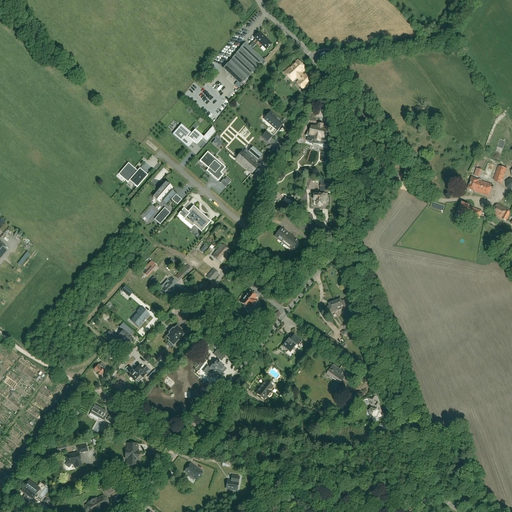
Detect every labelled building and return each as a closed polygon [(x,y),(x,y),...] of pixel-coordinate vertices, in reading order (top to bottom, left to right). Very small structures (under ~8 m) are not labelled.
[(271,44),(260,32),(254,38),(266,49),(271,44)] [(240,85),(264,60),(252,49),(256,45),(253,42),(249,46),(245,43),(240,48),(241,49),(236,54),(232,58),(232,59),(223,69),(240,85)] [(303,90),(312,81),(306,74),(303,76),(301,74),(306,69),(298,60),(284,73),(293,82),(297,78),(299,80),(296,83),(303,90)] [(263,120),(277,132),(284,123),(271,111),(263,120)] [(328,143),(329,127),(323,126),(323,125),(319,124),(318,126),(311,125),(306,136),(308,137),(307,141),(310,143),(313,138),(328,143)] [(211,137),(215,132),(212,126),(206,133),(211,137)] [(173,133),(172,134),(188,148),(189,147),(189,146),(193,142),(194,142),(196,145),(202,138),(203,137),(195,130),(192,133),(191,132),(190,133),(183,127),(176,135),(173,133)] [(266,132),(261,137),(267,142),(272,137),(266,132)] [(240,162),(239,162),(252,173),(258,166),(254,162),(257,159),(258,161),(262,155),(253,147),(251,148),(251,149),(249,152),(248,152),(246,155),(245,155),(243,158),(242,159),(240,162)] [(143,153),(149,156),(151,151),(146,148),(143,153)] [(214,162),(216,160),(207,152),(202,158),(200,161),(208,169),(206,171),(211,175),(218,181),(223,175),(221,173),(223,170),(214,162)] [(120,173),(137,187),(147,176),(140,169),(138,171),(128,163),(120,173)] [(502,184),(507,169),(498,166),(493,181),(502,184)] [(488,196),(493,185),(481,181),(482,180),(479,179),(479,180),(472,177),(467,189),(488,196)] [(165,183),(153,197),(160,203),(162,201),(166,205),(175,194),(171,190),(169,189),(170,187),(165,183)] [(326,204),(326,198),(327,198),(327,194),(314,194),(314,201),(314,204),(317,204),(317,205),(318,205),(319,206),(321,207),(322,205),(323,205),(323,204),(326,204)] [(480,217),(482,211),(469,207),(470,206),(468,206),(468,205),(462,203),(458,216),(469,219),(469,218),(473,219),(474,216),(480,217)] [(506,221),(511,211),(497,204),(492,213),(506,221)] [(184,208),(178,214),(184,220),(192,227),(193,225),(194,224),(197,227),(196,228),(201,232),(207,226),(202,222),(205,219),(206,220),(207,220),(208,219),(193,206),(192,207),(188,212),(184,208)] [(164,209),(154,220),(160,225),(168,215),(166,214),(168,212),(164,209)] [(293,249),(298,242),(281,229),(275,236),(282,242),(283,241),(293,249)] [(230,251),(222,244),(222,245),(222,244),(221,244),(219,246),(219,247),(220,247),(212,256),(220,263),(230,251)] [(200,245),(192,254),(197,259),(205,250),(200,245)] [(152,261),(141,273),(146,277),(156,265),(152,261)] [(178,281),(194,266),(190,262),(174,277),(178,281)] [(194,269),(200,276),(207,269),(201,262),(194,269)] [(212,282),(219,274),(214,270),(207,278),(212,282)] [(173,286),(176,283),(171,278),(169,281),(167,280),(158,290),(164,295),(165,293),(168,295),(170,292),(171,293),(176,288),(175,288),(175,287),(173,286)] [(121,291),(129,297),(133,293),(125,286),(121,291)] [(256,302),(254,300),(256,297),(250,292),(241,303),(247,308),(249,306),(252,308),(256,302)] [(347,308),(344,301),(342,302),(341,300),(335,302),(338,311),(347,308)] [(338,311),(335,302),(329,304),(329,306),(327,307),(326,308),(325,309),(326,312),(328,315),(338,311)] [(144,321),(146,320),(150,315),(143,309),(139,313),(137,311),(137,312),(138,313),(136,314),(131,321),(139,328),(144,321)] [(118,337),(128,345),(133,339),(127,334),(131,330),(123,323),(119,327),(124,331),(118,337)] [(173,345),(184,334),(185,335),(188,332),(183,326),(180,329),(177,327),(174,330),(173,329),(169,333),(170,334),(167,337),(170,340),(169,341),(173,345)] [(117,337),(109,331),(107,334),(114,340),(117,337)] [(298,347),(302,341),(294,335),(290,340),(288,339),(282,346),(290,352),(296,345),(298,347)] [(311,335),(308,339),(314,344),(317,339),(311,335)] [(338,343),(333,340),(326,335),(323,340),(334,348),(338,343)] [(225,356),(217,350),(213,355),(221,361),(225,356)] [(164,362),(160,358),(154,364),(159,368),(164,362)] [(222,374),(226,369),(221,366),(222,364),(220,363),(219,364),(216,361),(213,365),(210,368),(210,369),(206,369),(203,372),(206,375),(210,374),(211,374),(215,378),(217,375),(220,377),(221,376),(223,374),(222,374)] [(105,372),(101,369),(102,367),(104,369),(106,366),(102,363),(100,365),(99,364),(94,370),(100,375),(102,373),(103,374),(105,372)] [(143,378),(146,374),(145,373),(148,370),(145,368),(143,370),(139,366),(133,372),(132,371),(129,374),(131,375),(129,377),(130,378),(129,378),(132,381),(133,380),(134,381),(136,380),(138,382),(142,378),(143,378)] [(347,375),(334,366),(327,374),(340,384),(347,375)] [(264,400),(271,391),(270,390),(273,386),(266,381),(256,393),(264,400)] [(373,408),(372,409),(368,411),(371,417),(374,416),(375,416),(378,415),(378,418),(383,416),(378,404),(377,404),(375,397),(369,399),(373,408)] [(109,415),(105,413),(106,412),(95,405),(90,413),(104,421),(106,417),(108,418),(107,420),(116,426),(119,421),(110,415),(109,415)] [(138,460),(138,450),(137,450),(137,444),(127,444),(127,448),(125,448),(125,459),(127,459),(126,466),(137,466),(137,460),(138,460)] [(82,467),(80,456),(82,453),(81,453),(88,451),(86,445),(77,447),(79,453),(66,456),(68,462),(66,465),(66,466),(69,468),(69,467),(71,464),(74,464),(75,468),(82,467)] [(195,479),(197,480),(203,473),(201,471),(191,463),(185,471),(190,475),(190,476),(191,474),(195,478),(194,479),(195,479)] [(236,491),(237,491),(237,490),(237,488),(239,477),(232,476),(231,480),(231,481),(227,480),(226,489),(234,490),(236,491)] [(175,479),(168,486),(170,488),(177,482),(175,479)] [(37,493),(33,489),(35,486),(28,482),(25,487),(26,487),(23,491),(26,493),(26,494),(33,499),(37,493)] [(42,487),(42,484),(38,483),(37,488),(40,489),(38,495),(43,497),(46,488),(42,487)] [(115,490),(114,487),(111,484),(106,488),(106,491),(109,493),(115,490)] [(102,511),(103,511),(101,508),(107,504),(107,499),(103,497),(97,500),(96,499),(92,500),(89,503),(90,505),(86,507),(87,511),(88,511),(93,511),(102,511)]
